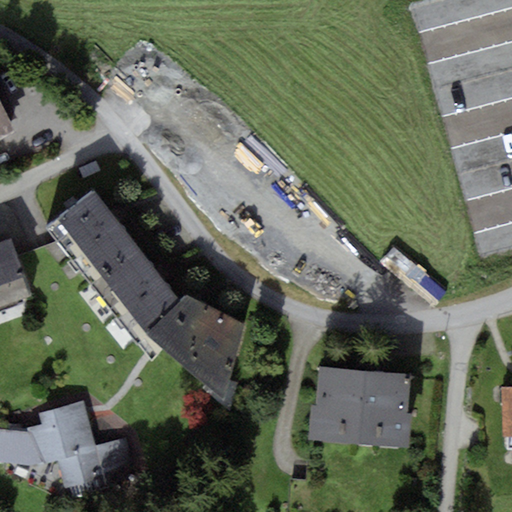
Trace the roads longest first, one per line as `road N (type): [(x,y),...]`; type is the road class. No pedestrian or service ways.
road 1 (residential): [(125,135),(213,257),(258,292),(309,316),(402,325),(465,318)]
road 2 (residential): [(465,318),(448,511)]
road 3 (residential): [(0,34),(51,64),(125,135)]
road 4 (residential): [(0,188),(125,135)]
